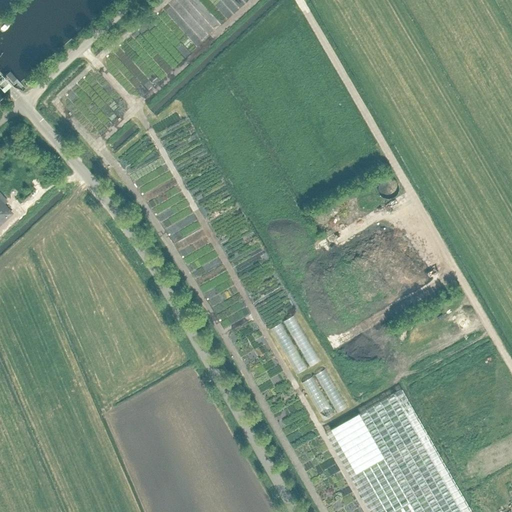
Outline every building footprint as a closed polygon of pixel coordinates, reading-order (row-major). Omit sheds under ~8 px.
[(9,70),(6,73),(13,81),(16,78),(9,70)] [(5,74),(0,78),(0,83),(8,76),(8,75),(7,74),(6,73),(5,74)] [(174,163),(176,167),(201,154),(198,149),(174,163)] [(181,176),(207,165),(204,158),(178,170),(181,176)] [(0,222),(11,212),(0,200),(0,222)] [(230,204),(206,219),(210,224),(234,210),(230,204)] [(236,214),(212,228),(215,235),(239,220),(236,214)] [(217,238),(221,244),(244,230),(241,223),(217,238)] [(230,244),(223,248),(227,253),(234,249),(230,244)] [(249,264),(261,259),(259,253),(233,264),(237,272),(250,266),(249,264)] [(242,282),(251,278),(248,270),(239,274),(242,282)] [(268,323),(293,370),(316,358),(291,311),(268,323)] [(299,377),(321,417),(344,404),(322,364),(299,377)] [(370,511),(471,511),(402,388),(325,431),(370,511)]
